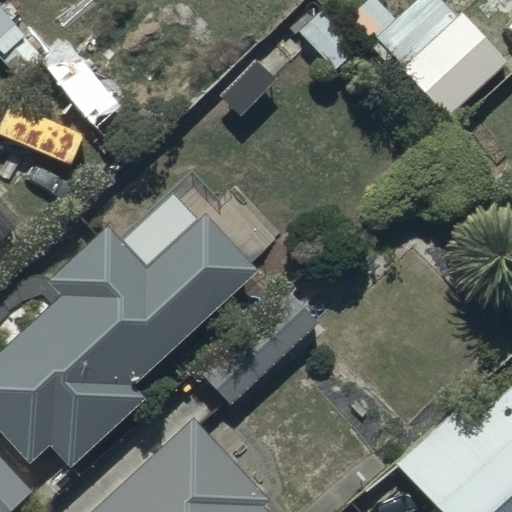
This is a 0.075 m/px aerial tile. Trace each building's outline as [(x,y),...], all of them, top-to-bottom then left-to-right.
[(0,0),(0,46),(20,28),(0,6),(0,0)] [(404,0),(369,33),(439,109),(500,53),(457,6),(453,9),(445,0),(404,0)] [(37,56),(92,125),(117,105),(62,35),(47,47),(31,27),(0,51),(0,55),(15,74),(37,56)] [(6,95),(0,107),(0,130),(62,160),(77,128),(47,114),(53,102),(32,92),(26,104),(6,95)] [(0,336),(0,429),(23,454),(42,436),(65,460),(141,389),(128,376),(250,262),(197,206),(141,258),(101,216),(43,271),(56,284),(0,336)] [(194,365),(225,398),(313,315),(281,283),(194,365)] [(390,456),(441,511),(511,511),(511,366),(501,355),(390,456)] [(268,511),(256,499),(264,491),(185,408),(75,511),(268,511)] [(0,455),(0,509),(27,484),(0,455)]
